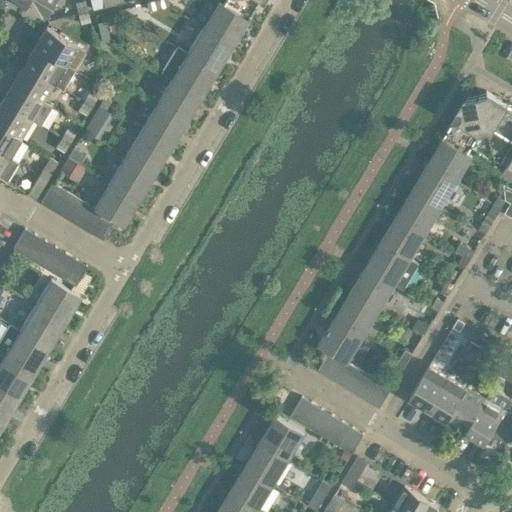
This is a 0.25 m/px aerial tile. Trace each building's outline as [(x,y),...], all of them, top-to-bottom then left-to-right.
[(44,15),(53,0),(26,0),(25,4),(44,15)] [(85,0),(83,0),(75,2),(77,13),(88,10),(85,0)] [(91,0),(94,9),(114,4),(113,0),(91,0)] [(153,0),(147,2),(149,9),(159,7),(157,0),(153,0)] [(223,3),(218,0),(203,26),(233,44),(242,28),(240,27),(246,18),(248,19),(248,18),(223,3)] [(224,0),(223,3),(248,18),(259,0),(224,0)] [(80,23),(91,20),(88,10),(77,13),(80,23)] [(105,20),(97,22),(99,32),(108,30),(105,20)] [(86,49),(47,26),(35,45),(74,69),(86,49)] [(233,44),(203,26),(187,52),(217,70),(217,69),(215,68),(221,58),(223,60),(233,44)] [(102,41),(110,39),(108,30),(99,32),(102,41)] [(74,69),(35,45),(24,63),(55,82),(63,87),(74,69)] [(187,52),(177,46),(162,71),(172,77),(201,95),(211,80),(209,79),(215,69),(217,70),(187,52)] [(55,82),(24,63),(12,82),(44,101),(55,82)] [(201,95),(172,77),(156,103),(186,121),(186,120),(184,119),(190,110),(192,111),(201,95)] [(52,106),(44,101),(12,82),(1,100),(32,119),(41,124),(52,106)] [(98,95),(89,90),(83,100),(92,105),(98,95)] [(494,128),(511,139),(511,105),(487,90),(478,92),(488,130),(494,128)] [(469,151),(481,131),(488,130),(478,92),(470,94),(444,137),(469,152),(469,151)] [(113,100),(105,95),(100,104),(108,109),(113,100)] [(32,119),(1,100),(0,102),(0,124),(21,138),(32,119)] [(78,109),(87,114),(92,105),(83,100),(78,109)] [(186,121),(156,103),(141,129),(170,147),(180,131),(178,130),(184,120),(186,121)] [(92,116),(85,129),(99,137),(106,125),(92,116)] [(21,138),(0,124),(0,150),(10,156),(21,138)] [(76,132),(67,127),(61,136),(70,142),(76,132)] [(170,147),(141,129),(125,154),(155,172),(153,171),(159,161),(161,162),(170,147)] [(55,146),(64,151),(70,142),(61,136),(55,146)] [(469,152),(444,137),(446,138),(440,148),(438,147),(428,162),(458,180),(474,154),(469,151),(469,152)] [(81,151),(74,146),(69,155),(76,160),(81,151)] [(0,176),(7,181),(19,161),(10,156),(0,150),(0,176)] [(498,150),(494,155),(495,159),(501,163),(506,155),(498,150)] [(155,172),(125,154),(110,180),(139,198),(149,182),(147,181),(153,172),(154,173),(155,172)] [(51,155),(40,174),(48,179),(59,160),(51,155)] [(59,172),(74,181),(84,164),(76,160),(69,155),(59,172)] [(458,180),(428,162),(419,178),(421,179),(415,189),(413,187),(413,188),(442,206),(458,180)] [(28,193),(36,197),(48,179),(40,174),(28,193)] [(115,219),(123,224),(124,223),(122,222),(128,212),(130,213),(139,198),(110,180),(94,206),(104,212),(115,219)] [(53,181),(41,201),(51,207),(63,188),(53,181)] [(498,184),(498,196),(489,211),(496,215),(506,199),(504,183),(498,184)] [(62,214),(74,194),(63,188),(51,207),(62,214)] [(442,206),(413,188),(412,188),(414,190),(409,199),(407,198),(397,214),(427,232),(442,206)] [(72,220),(84,200),(74,194),(62,214),(72,220)] [(82,226),(94,206),(84,200),(72,220),(82,226)] [(92,232),(104,212),(94,206),(82,226),(92,232)] [(483,221),(490,225),(496,215),(489,211),(483,221)] [(103,239),(115,219),(104,212),(92,232),(103,239)] [(427,232),(397,214),(388,229),(390,230),(384,240),(382,239),(411,257),(427,232)] [(25,227),(13,247),(24,253),(36,233),(25,227)] [(36,233),(24,253),(34,259),(46,239),(36,233)] [(46,239),(34,259),(44,265),(56,246),(46,239)] [(411,257),(382,239),(381,240),(383,241),(378,251),(376,249),(366,265),(396,283),(405,288),(420,263),(411,257)] [(476,249),(468,244),(462,253),(470,258),(476,249)] [(56,246),(44,265),(54,272),(67,252),(56,246)] [(67,252),(54,272),(65,278),(77,258),(67,252)] [(457,263),(465,267),(470,258),(462,253),(457,263)] [(75,284),(87,264),(77,258),(65,278),(75,284)] [(396,283),(366,265),(357,280),(359,282),(353,291),(351,290),(351,291),(380,308),(396,283)] [(81,295),(51,277),(35,303),(65,321),(74,305),(72,304),(78,295),(80,296),(81,295)] [(454,283),(447,279),(440,291),(447,295),(454,283)] [(365,334),(380,308),(351,291),(350,291),(352,292),(347,302),(345,301),(335,316),(365,334)] [(444,300),(437,296),(432,305),(439,309),(444,300)] [(65,321),(35,303),(20,329),(49,347),(50,346),(48,345),(54,335),(55,337),(65,321)] [(365,334),(335,316),(326,332),(328,333),(322,342),(320,341),(319,342),(330,349),(341,355),(349,360),(365,334)] [(419,316),(413,327),(424,334),(431,323),(419,316)] [(459,317),(454,325),(461,330),(466,321),(459,317)] [(20,329),(11,324),(0,342),(0,351),(34,372),(43,357),(41,356),(47,346),(49,347),(20,329)] [(471,324),(464,335),(471,340),(478,328),(471,324)] [(479,344),(486,333),(478,328),(471,340),(479,344)] [(501,358),(508,362),(511,355),(511,348),(508,346),(501,358)] [(330,349),(318,369),(329,375),(341,355),(330,349)] [(413,353),(406,349),(401,356),(408,360),(413,353)] [(0,386),(18,398),(19,397),(17,396),(23,387),(24,388),(34,372),(0,351),(0,386)] [(341,355),(329,375),(339,381),(351,362),(349,360),(341,355)] [(511,355),(508,362),(501,374),(511,380),(511,355)] [(395,367),(401,371),(408,360),(401,356),(395,367)] [(351,362),(339,381),(349,388),(361,368),(351,362)] [(431,362),(410,396),(430,408),(450,374),(431,362)] [(361,368),(349,388),(360,394),(372,374),(361,368)] [(372,374),(360,394),(370,400),(382,380),(372,374)] [(450,374),(430,408),(448,419),(469,385),(450,374)] [(380,406),(392,387),(382,380),(370,400),(380,406)] [(469,385),(448,419),(466,430),(487,396),(469,385)] [(18,399),(18,398),(0,386),(0,422),(3,424),(12,408),(10,407),(16,397),(18,399)] [(492,432),(506,441),(511,411),(511,401),(511,397),(493,386),(487,396),(466,430),(486,442),(492,432)] [(303,395),(291,414),(301,421),(313,401),(303,395)] [(313,401),(301,421),(311,427),(323,407),(313,401)] [(323,407),(311,427),(322,433),(334,413),(323,407)] [(306,431),(277,413),(276,414),(278,416),(272,425),(270,424),(261,439),(290,457),(306,431)] [(334,413),(322,433),(332,439),(344,420),(334,413)] [(344,420),(332,439),(342,446),(354,426),(344,420)] [(353,452),(365,432),(354,426),(342,446),(353,452)] [(290,457),(261,439),(251,455),(253,456),(248,466),(246,465),(245,465),(275,483),(290,457)] [(357,480),(369,461),(358,455),(347,474),(357,480)] [(275,483),(245,465),(245,466),(247,467),(241,476),(239,475),(230,491),(259,509),(275,483)] [(343,481),(353,487),(357,480),(347,474),(343,481)] [(332,485),(323,479),(309,503),(318,509),(332,485)] [(434,511),(440,504),(406,484),(394,503),(409,511),(434,511)] [(257,511),(259,509),(230,491),(220,506),(222,508),(219,511),(257,511)] [(338,511),(346,499),(335,493),(324,511),(325,511),(338,511)] [(388,511),(409,511),(394,503),(388,511)]
